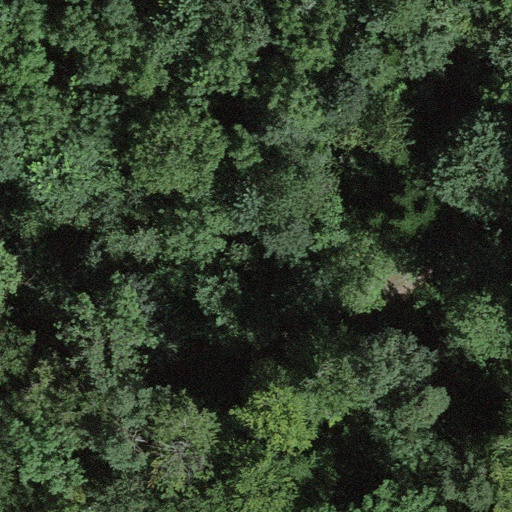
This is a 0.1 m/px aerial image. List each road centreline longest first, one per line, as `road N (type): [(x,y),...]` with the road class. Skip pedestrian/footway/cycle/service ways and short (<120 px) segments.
road 1 (track): [(0,313),(22,326),(124,347),(254,352),(511,208)]
road 2 (track): [(163,511),(125,411),(124,347)]
